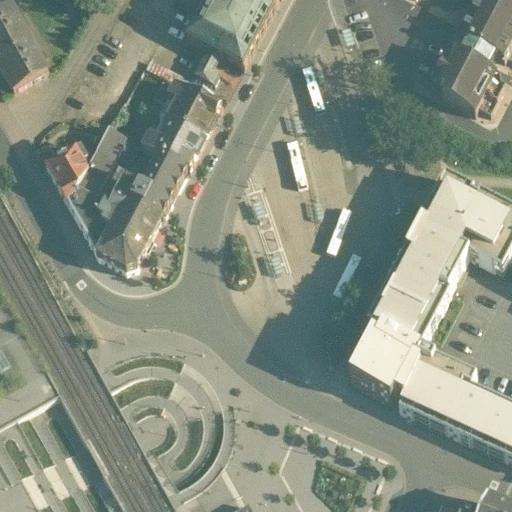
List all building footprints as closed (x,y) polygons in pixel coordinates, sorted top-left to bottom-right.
[(281,4),(274,0),(209,0),(186,45),(208,57),(201,72),(212,78),(213,76),(215,77),(221,64),(243,76),(281,4)] [(511,0),(481,0),(459,42),(458,44),(460,44),(469,49),(496,63),(504,67),(503,67),(505,68),(507,65),(506,65),(511,53),(511,0)] [(48,78),(12,11),(0,17),(0,73),(14,98),(48,78)] [(496,63),(469,49),(462,63),(461,63),(451,66),(448,64),(433,92),(446,99),(443,105),(476,122),(479,116),(491,123),(506,94),(503,93),(500,83),(489,77),(496,63)] [(223,115),(178,91),(173,100),(161,94),(156,104),(167,111),(161,124),(206,147),(223,115)] [(206,147),(161,124),(144,155),(160,164),(189,179),(206,147)] [(142,197),(140,201),(141,201),(135,213),(118,204),(112,215),(107,212),(95,206),(101,197),(110,180),(128,147),(110,137),(98,160),(99,160),(88,177),(83,188),(69,213),(97,262),(97,263),(98,265),(101,267),(101,266),(125,279),(127,280),(137,277),(139,275),(138,274),(189,179),(160,164),(142,197)] [(142,197),(160,164),(144,155),(128,147),(110,180),(121,185),(142,197)] [(76,156),(47,173),(60,196),(60,197),(69,213),(83,188),(88,177),(82,167),(87,164),(81,154),(77,157),(76,156)] [(142,197),(121,185),(107,212),(112,215),(118,204),(135,213),(141,201),(140,201),(142,197)] [(447,185),(369,333),(384,341),(380,348),(374,345),(351,389),(392,410),(396,402),(405,407),(400,417),(511,469),(511,413),(473,396),(478,386),(422,360),(452,303),(450,302),(470,264),(503,282),(511,265),(511,219),(481,203),(479,207),(473,204),(475,200),(447,185)] [(0,369),(1,369),(4,378),(0,379),(0,382),(6,380),(4,374),(10,372),(0,346),(0,369)]
